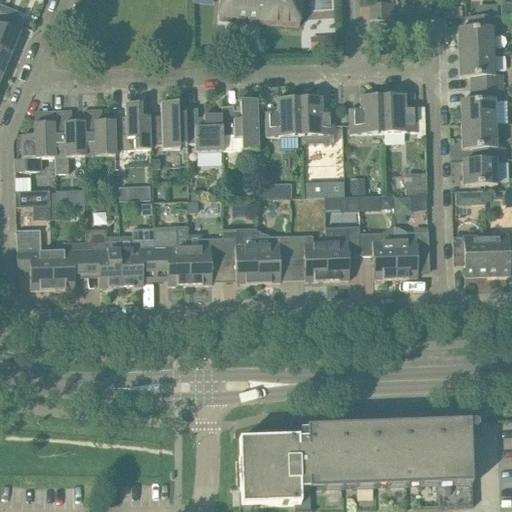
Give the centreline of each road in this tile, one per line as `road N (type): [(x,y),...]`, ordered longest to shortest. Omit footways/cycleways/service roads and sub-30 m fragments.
road 1 (residential): [(442,300),(24,320),(2,301),(1,230)]
road 2 (residential): [(33,71),(68,84),(345,75)]
road 3 (residential): [(442,300),(433,73)]
road 4 (residential): [(1,230),(2,153),(33,71)]
road 5 (residential): [(433,73),(430,30),(345,33)]
road 6 (tertiary): [(437,381),(311,385)]
